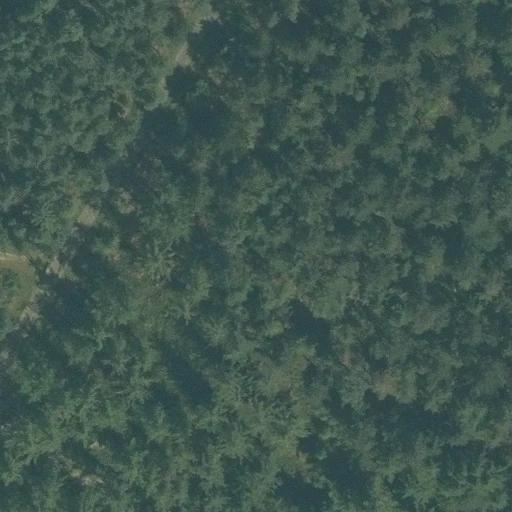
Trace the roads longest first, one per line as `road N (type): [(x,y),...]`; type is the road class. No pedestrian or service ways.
road 1 (track): [(55,273),(224,0)]
road 2 (track): [(0,428),(133,511)]
